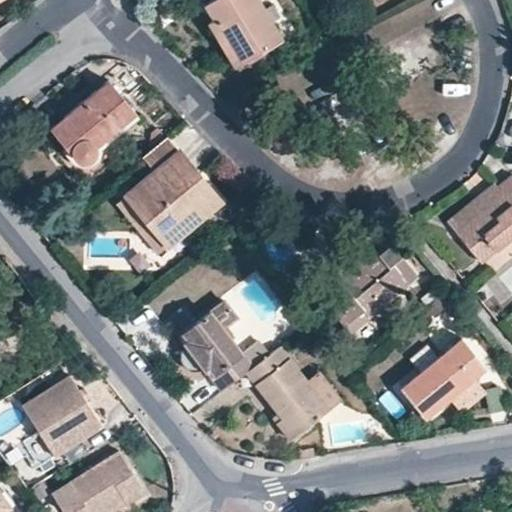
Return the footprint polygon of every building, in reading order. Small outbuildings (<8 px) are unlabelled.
[(245,67),(267,54),(282,46),(254,0),(221,0),(206,9),(215,24),(219,30),(222,28),(245,67)] [(271,61),(267,54),(245,67),(222,28),(219,30),(215,24),(210,27),(240,79),(271,61)] [(137,112),(109,80),(53,126),(83,161),(93,164),(100,160),(101,151),(98,144),(137,112)] [(176,223),(184,231),(221,199),(198,171),(183,183),(177,176),(192,163),(180,149),(127,194),(163,236),(176,223)] [(183,183),(198,171),(192,163),(177,176),(183,183)] [(511,182),(502,192),(487,205),(489,210),(459,234),(484,264),(511,239),(511,182)] [(487,205),(502,192),(497,187),(451,226),(459,234),(489,210),(487,205)] [(162,250),(184,231),(176,223),(163,236),(127,194),(120,199),(162,250)] [(243,221),(232,230),(235,234),(247,224),(243,221)] [(365,309),(371,315),(421,275),(403,255),(393,263),(382,253),(368,263),(359,255),(345,266),(350,273),(345,277),(324,292),(348,321),(365,309)] [(350,273),(345,266),(339,272),(345,277),(350,273)] [(436,289),(422,300),(436,317),(450,306),(436,289)] [(206,366),(224,388),(247,368),(254,363),(243,350),(224,325),(235,315),(221,299),(180,335),(188,345),(182,350),(179,358),(183,366),(190,370),(197,370),(206,366)] [(286,312),(299,328),(307,320),(294,305),(286,312)] [(354,329),(371,315),(365,309),(348,321),(354,329)] [(403,386),(428,416),(451,397),(477,375),(489,366),(463,336),(440,355),(403,386)] [(254,363),(269,351),(258,337),(243,350),(254,363)] [(254,363),(247,368),(280,409),(285,416),(280,421),(292,436),(331,406),(310,380),(280,342),(269,351),(254,363)] [(412,357),(423,369),(440,355),(429,342),(412,357)] [(321,372),(310,380),(331,406),(341,397),(321,372)] [(25,441),(40,464),(102,425),(70,375),(22,405),(39,432),(25,441)] [(477,375),(451,397),(462,409),(488,388),(477,375)] [(285,416),(280,409),(275,414),(280,421),(285,416)] [(103,504),(119,494),(124,501),(142,490),(118,452),(52,493),(62,509),(66,507),(69,511),(107,511),(108,511),(103,504)] [(0,491),(0,511),(12,511),(13,511),(0,491)] [(124,501),(119,494),(103,504),(108,511),(124,501)]
